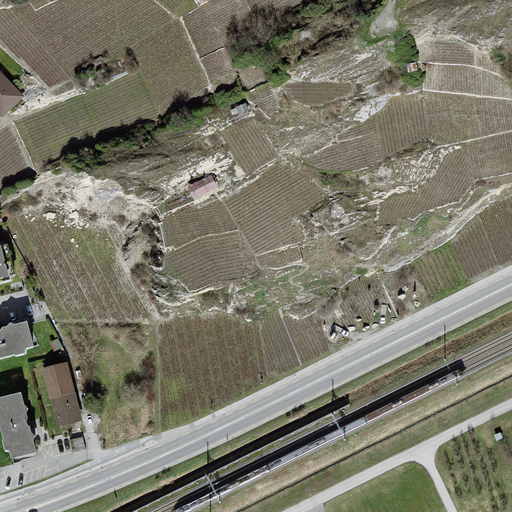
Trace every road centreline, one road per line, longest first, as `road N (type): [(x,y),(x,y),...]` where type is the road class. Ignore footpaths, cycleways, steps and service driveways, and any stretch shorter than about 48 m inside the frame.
road 1 (primary): [(511,283),(195,440),(22,511)]
road 2 (unclassified): [(293,511),(421,448)]
